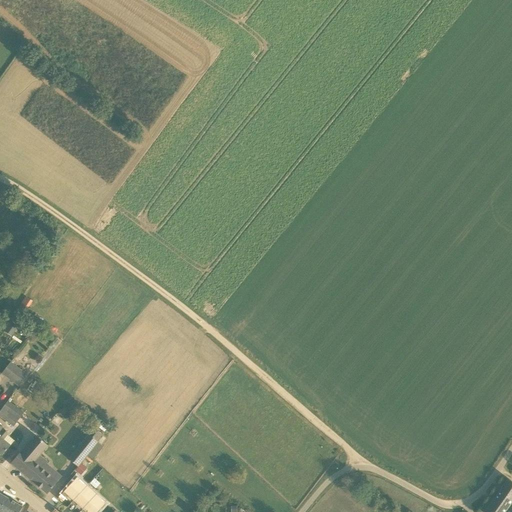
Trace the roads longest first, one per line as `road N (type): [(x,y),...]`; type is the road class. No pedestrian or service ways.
road 1 (track): [(358,466),(194,316),(0,179)]
road 2 (unclassified): [(302,511),(334,475),(358,466),(443,504),(466,502),(511,448)]
